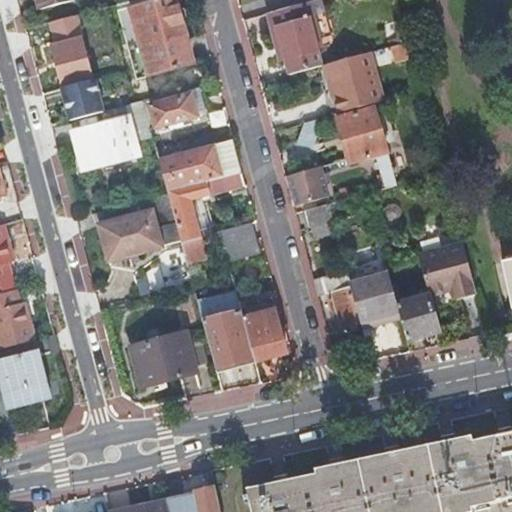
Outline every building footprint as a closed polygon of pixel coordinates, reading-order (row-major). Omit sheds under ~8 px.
[(37,0),(40,10),(75,1),(74,0),(37,0)] [(186,36),(182,21),(179,11),(175,0),(163,0),(117,12),(121,29),(126,49),(131,66),(133,76),(135,81),(192,67),(184,37),(186,36)] [(322,0),(317,0),(312,2),(305,4),(309,19),(326,14),(322,0)] [(323,67),(309,19),(305,4),(267,14),(273,32),(277,31),(286,61),(287,61),(291,75),(323,67)] [(179,11),(182,21),(188,19),(185,9),(179,11)] [(277,31),(273,32),(281,62),(286,61),(277,31)] [(338,114),(383,102),(371,53),(325,66),(330,86),(334,85),(337,98),(334,99),(338,114)] [(206,115),(199,88),(150,101),(151,107),(149,107),(155,129),(206,115)] [(350,165),(387,155),(388,155),(375,109),(336,120),(348,160),(350,165)] [(83,168),(137,153),(128,119),(74,134),(83,168)] [(233,141),(158,161),(167,193),(241,174),(233,141)] [(395,187),(403,185),(398,168),(394,153),(388,155),(387,155),(395,187)] [(403,185),(413,182),(408,165),(398,168),(403,185)] [(329,198),(321,168),(288,177),(296,206),(329,198)] [(244,187),(241,174),(167,193),(168,195),(180,242),(181,243),(200,238),(190,200),(209,195),(210,196),(244,187)] [(180,242),(168,195),(136,203),(139,214),(99,225),(108,261),(180,242)] [(336,233),(328,206),(305,213),(310,230),(312,229),(315,238),(336,233)] [(5,225),(0,226),(0,283),(14,280),(13,278),(11,279),(7,265),(15,262),(5,225)] [(258,254),(251,225),(219,233),(225,255),(227,262),(258,254)] [(219,233),(200,238),(181,243),(187,266),(225,255),(219,233)] [(463,244),(418,256),(429,296),(430,298),(451,292),(454,302),(477,296),(463,244)] [(388,274),(384,259),(346,270),(346,272),(350,285),(388,274)] [(511,260),(502,263),(511,310),(511,309),(511,260)] [(346,272),(313,281),(318,296),(329,294),(338,331),(361,325),(350,285),(346,272)] [(390,278),(388,274),(350,285),(361,325),(400,314),(397,305),(390,278)] [(14,280),(0,283),(0,296),(17,292),(14,280)] [(34,342),(37,341),(27,304),(21,306),(17,292),(0,296),(0,350),(0,351),(34,342)] [(236,295),(197,305),(215,370),(255,360),(240,307),(236,295)] [(401,319),(407,342),(439,333),(430,298),(429,296),(418,299),(397,305),(400,314),(401,319)] [(240,307),(255,360),(286,352),(272,299),(240,307)] [(362,330),(401,319),(400,314),(361,325),(362,330)] [(141,388),(197,374),(186,334),(131,348),(141,388)] [(0,351),(0,386),(3,386),(9,408),(8,408),(9,410),(52,399),(51,397),(50,397),(39,356),(40,356),(39,353),(38,353),(34,342),(0,351)] [(511,511),(511,436),(472,445),(470,440),(441,447),(455,511),(511,511)] [(455,511),(441,447),(439,438),(327,463),(338,511),(455,511)] [(338,511),(327,463),(313,466),(313,471),(245,485),(246,493),(240,494),(242,503),(249,502),(251,511),(338,511)] [(221,511),(216,487),(166,497),(166,500),(168,511),(221,511)] [(168,511),(166,500),(112,511),(168,511)]
